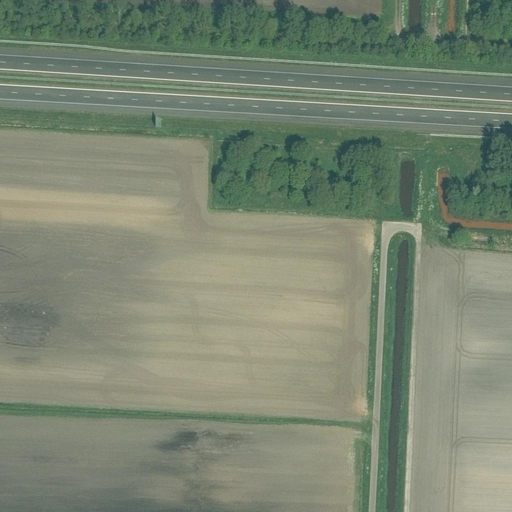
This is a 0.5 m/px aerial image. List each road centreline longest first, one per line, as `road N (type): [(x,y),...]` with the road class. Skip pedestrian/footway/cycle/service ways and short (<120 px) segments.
road 1 (motorway): [(511,96),(0,62)]
road 2 (motorway): [(0,93),(511,122)]
road 3 (unclassified): [(370,511),(384,230),(413,230)]
